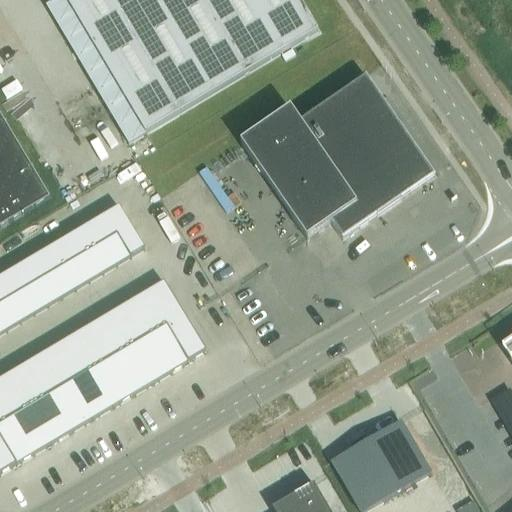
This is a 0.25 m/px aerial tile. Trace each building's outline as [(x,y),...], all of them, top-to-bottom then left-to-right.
[(64,0),(146,137),(129,147),(129,146),(129,147),(319,35),(298,0),(64,0)] [(391,127),(377,106),(379,96),(366,79),(349,91),(316,114),(316,113),(300,125),(291,112),(241,146),(307,243),(331,226),(343,243),(436,179),(401,128),(391,127)] [(0,231),(50,202),(0,116),(0,231)] [(120,210),(106,219),(119,240),(133,232),(120,210)] [(106,219),(92,227),(105,248),(119,240),(106,219)] [(92,227),(79,235),(91,256),(105,248),(92,227)] [(133,232),(119,240),(132,261),(145,253),(133,232)] [(79,235),(65,243),(77,265),(91,256),(79,235)] [(119,240),(105,248),(118,269),(132,261),(119,240)] [(65,243),(51,252),(64,273),(77,265),(65,243)] [(105,248),(91,256),(104,278),(118,269),(105,248)] [(51,252),(37,260),(50,281),(64,273),(51,252)] [(91,256),(77,265),(90,286),(104,278),(91,256)] [(37,260),(23,268),(36,289),(50,281),(37,260)] [(77,265),(64,273),(76,294),(90,286),(77,265)] [(23,268),(10,276),(22,297),(36,289),(23,268)] [(64,273),(50,281),(62,302),(76,294),(64,273)] [(10,276),(0,281),(0,291),(8,306),(22,297),(10,276)] [(50,281),(36,289),(49,311),(62,302),(50,281)] [(165,286),(146,297),(167,332),(186,321),(165,286)] [(36,289),(22,297),(35,319),(49,311),(36,289)] [(0,291),(0,310),(8,306),(0,291)] [(22,297),(8,306),(21,327),(35,319),(22,297)] [(146,297),(127,309),(148,344),(167,332),(146,297)] [(8,306),(0,310),(0,323),(7,335),(21,327),(8,306)] [(127,309),(109,320),(129,355),(148,344),(127,309)] [(109,320),(90,331),(110,366),(129,355),(109,320)] [(186,321),(167,332),(188,367),(207,356),(186,321)] [(90,331),(71,342),(92,377),(110,366),(90,331)] [(167,332),(148,344),(169,379),(188,367),(167,332)] [(71,342),(52,353),(73,388),(92,377),(71,342)] [(148,344),(129,355),(150,390),(169,379),(148,344)] [(511,345),(503,351),(511,364),(511,345)] [(52,353),(33,364),(54,400),(73,388),(52,353)] [(129,355),(110,366),(131,401),(150,390),(129,355)] [(33,364),(14,376),(35,411),(54,400),(33,364)] [(110,366),(92,377),(113,412),(131,401),(110,366)] [(14,376),(0,384),(0,394),(16,422),(35,411),(14,376)] [(92,377),(73,388),(94,423),(113,412),(92,377)] [(73,388),(54,400),(75,435),(94,423),(73,388)] [(0,394),(0,431),(16,422),(0,394)] [(54,400),(35,411),(56,446),(75,435),(54,400)] [(35,411),(16,422),(37,457),(56,446),(35,411)] [(414,418),(380,438),(410,490),(445,470),(414,418)] [(16,422),(0,431),(0,437),(18,468),(37,457),(16,422)] [(0,437),(0,479),(18,468),(0,437)] [(410,490),(380,438),(345,458),(376,511),(410,490)] [(328,511),(314,488),(273,511),(328,511)]
